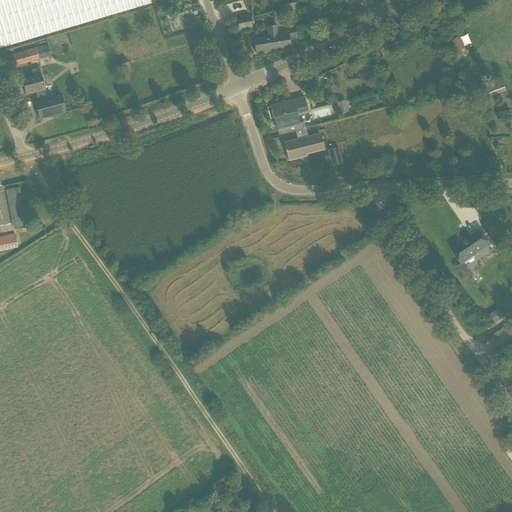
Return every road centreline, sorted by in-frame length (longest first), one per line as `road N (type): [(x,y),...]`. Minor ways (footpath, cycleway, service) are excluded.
road 1 (track): [(276,511),(28,161),(0,103)]
road 2 (unclassified): [(511,182),(303,190),(283,180),(238,86)]
road 3 (track): [(511,400),(369,190)]
road 4 (tertiary): [(0,168),(238,86)]
road 5 (tertiary): [(238,86),(426,0)]
